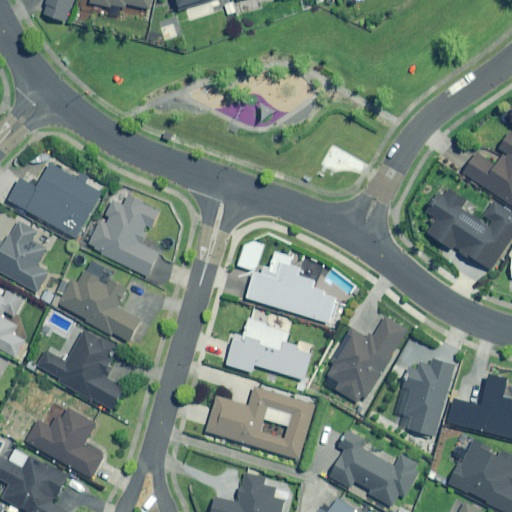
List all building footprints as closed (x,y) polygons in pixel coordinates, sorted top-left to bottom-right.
[(74,0),(49,0),(44,14),(66,23),(74,0)] [(152,0),(92,0),(92,4),(127,10),(128,5),(150,9),(152,0)] [(207,0),(176,0),(179,9),(207,0)] [(511,134),(511,133),(500,150),(505,153),(497,166),(477,153),(464,174),(511,204),(511,134)] [(102,194),(51,165),(38,189),(21,179),(9,201),(77,239),(102,194)] [(468,202),(451,190),(445,198),(440,195),(429,213),(438,218),(428,233),(454,250),(456,248),(491,271),(511,239),(511,213),(495,202),(482,221),(463,209),(468,202)] [(161,212),(129,196),(124,206),(114,201),(103,222),(100,221),(88,244),(105,253),(104,255),(148,277),(160,254),(144,246),(161,212)] [(38,233),(20,222),(7,245),(0,241),(0,269),(1,270),(0,271),(0,272),(39,294),(50,274),(38,267),(47,250),(33,242),(38,233)] [(293,257),(277,252),(271,269),(265,267),(262,275),(255,273),(247,298),(339,327),(347,302),(349,303),(355,285),(331,267),(323,292),(313,289),(318,275),(290,267),(293,257)] [(86,271),(82,280),(75,277),(61,306),(88,319),(87,321),(131,342),(141,320),(117,309),(126,291),(86,271)] [(0,347),(17,356),(25,342),(13,335),(18,327),(1,317),(5,311),(15,317),(24,301),(7,292),(4,298),(0,296),(0,347)] [(408,330),(386,317),(372,341),(353,330),(333,362),(336,364),(328,376),(339,383),(336,389),(358,403),(362,396),(366,399),(408,330)] [(291,332),(250,319),(244,337),(236,335),(227,365),(253,373),(255,365),(304,380),(315,347),(299,342),(298,346),(287,343),(291,332)] [(118,348),(85,331),(68,363),(47,352),(38,369),(61,380),(59,383),(113,411),(124,389),(107,380),(113,368),(109,366),(118,348)] [(432,359),(430,365),(419,362),(417,369),(411,367),(406,387),(410,388),(402,415),(411,418),(408,430),(438,437),(456,365),(432,359)] [(510,381),(491,376),(483,407),(456,400),(450,423),(511,438),(511,400),(505,399),(510,381)] [(316,406),(255,388),(250,407),(218,397),(207,432),(300,460),(316,406)] [(96,425),(65,407),(52,430),(39,422),(27,443),(92,480),(104,458),(84,446),(96,425)] [(367,441),(350,431),(339,449),(345,453),(330,478),(352,490),(356,483),(372,492),(370,496),(392,508),(399,496),(405,499),(418,475),(416,473),(421,464),(402,454),(395,468),(362,449),(367,441)] [(493,450),(475,441),(463,466),(459,464),(449,484),(505,511),(511,511),(511,456),(509,455),(498,456),(493,450)] [(69,477),(30,458),(24,470),(1,458),(0,460),(0,481),(10,486),(3,500),(25,511),(66,511),(54,506),(69,477)] [(267,479),(246,474),(239,504),(216,498),(213,511),(283,511),(286,502),(274,499),(276,489),(265,486),(267,479)] [(355,511),(356,510),(340,499),(331,511),(324,507),(319,511),(355,511)]
